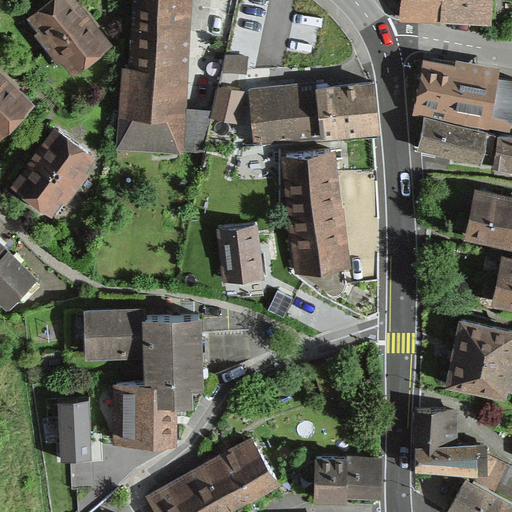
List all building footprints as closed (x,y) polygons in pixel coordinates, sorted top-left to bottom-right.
[(89,15),(76,0),(51,0),(27,20),(51,48),(89,15)] [(191,0),(135,0),(130,66),(123,65),(117,143),(180,148),(191,0)] [(443,21),(443,0),(402,0),(402,20),(443,21)] [(491,22),(492,0),(443,0),(443,21),(491,22)] [(113,43),(89,15),(51,48),(75,76),(113,43)] [(501,68),(422,56),(414,115),(509,129),(511,120),(511,77),(500,76),(501,68)] [(247,60),(226,57),(224,71),(248,71),(247,60)] [(0,133),(31,101),(6,77),(0,82),(0,133)] [(380,132),(374,81),(250,88),(255,144),(243,145),(244,166),(256,165),(257,173),(273,170),(272,144),(380,132)] [(243,90),(218,86),(210,143),(235,147),(243,90)] [(487,132),(425,118),(418,149),(480,163),(487,132)] [(94,153),(57,126),(37,153),(74,181),(94,153)] [(511,137),(499,135),(494,169),(511,171),(511,137)] [(336,149),(284,156),(299,273),(352,266),(336,149)] [(37,153),(15,183),(53,210),(74,181),(37,153)] [(511,195),(476,187),(470,210),(511,219),(511,195)] [(511,219),(470,210),(465,235),(511,245),(511,219)] [(257,243),(255,222),(220,225),(225,282),(243,281),(243,288),(271,285),(268,242),(257,243)] [(37,276),(7,247),(0,254),(0,295),(9,305),(37,276)] [(511,257),(503,256),(498,279),(511,282),(511,257)] [(511,282),(498,279),(493,304),(511,307),(511,282)] [(145,305),(83,306),(84,361),(143,360),(144,383),(156,383),(156,406),(176,406),(195,406),(194,388),(205,388),(203,312),(145,313),(145,305)] [(511,328),(460,318),(447,385),(507,397),(508,392),(511,392),(511,328)] [(350,394),(339,362),(314,370),(325,402),(350,394)] [(156,383),(144,383),(114,384),(115,409),(102,409),(102,424),(112,426),(112,446),(177,445),(176,406),(156,406),(156,383)] [(58,403),(61,464),(70,463),(92,462),(89,402),(58,403)] [(459,411),(412,410),(410,476),(475,477),(511,496),(511,472),(479,456),(479,438),(458,438),(459,411)] [(251,436),(147,496),(156,511),(232,511),(280,485),(251,436)] [(348,496),(349,458),(318,458),(317,500),(348,501),(348,496)] [(381,459),(349,458),(348,496),(380,497),(381,459)] [(92,462),(70,463),(72,488),(93,487),(92,462)] [(511,511),(511,502),(465,479),(448,511),(511,511)]
